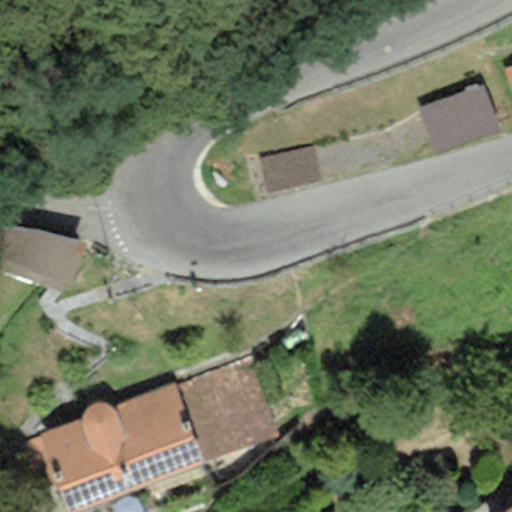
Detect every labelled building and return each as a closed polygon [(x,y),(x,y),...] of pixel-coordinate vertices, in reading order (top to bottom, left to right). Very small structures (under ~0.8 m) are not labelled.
[(511,68),(502,72),(511,97),(511,68)] [(497,129),(480,86),(420,109),(437,152),(497,129)] [(5,229),(3,276),(78,279),(80,231),(5,229)] [(252,359),(175,387),(203,464),(280,436),(252,359)] [(81,421),(25,442),(40,488),(56,482),(65,511),(80,511),(203,464),(175,387),(174,383),(110,409),(106,406),(100,404),(95,405),(88,408),(82,412),(80,416),(81,421)]
